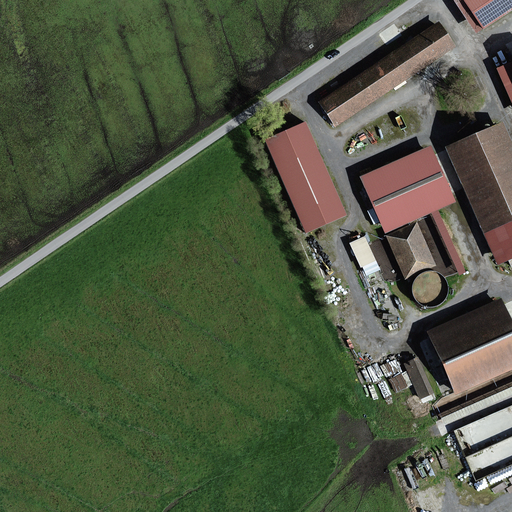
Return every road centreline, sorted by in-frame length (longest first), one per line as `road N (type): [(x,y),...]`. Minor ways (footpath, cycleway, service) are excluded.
road 1 (unclassified): [(417,0),(0,283)]
road 2 (track): [(293,83),(315,122),(332,133),(511,27)]
road 3 (track): [(511,280),(479,262),(436,140),(441,130),(503,110)]
road 4 (track): [(442,0),(511,127)]
road 5 (track): [(332,133),(352,163),(439,135)]
